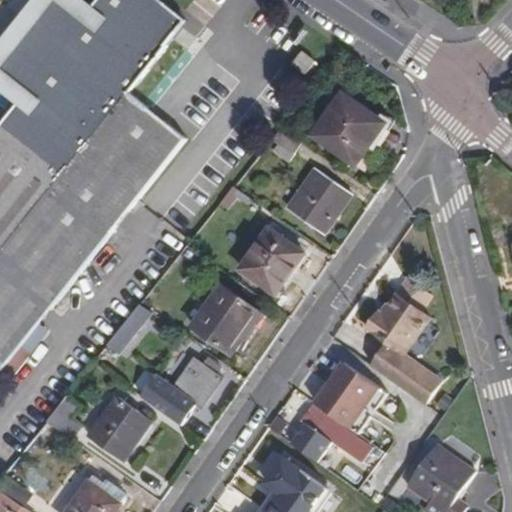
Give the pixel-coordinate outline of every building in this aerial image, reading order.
[(189,23),(159,0),(103,0),(88,19),(64,0),(56,0),(0,70),(0,71),(28,94),(0,129),(0,378),(189,140),(132,94),(189,23)] [(307,75),(316,64),(305,54),(295,67),(307,75)] [(359,167),(388,126),(346,95),(316,137),(359,167)] [(303,143),(284,129),(275,140),(297,154),(303,143)] [(354,196),(319,171),(291,211),(325,235),(354,196)] [(307,255),(272,231),(245,271),(279,294),(307,255)] [(387,318),(383,315),(371,332),(391,347),(375,368),(428,407),(443,386),(411,364),(413,360),(409,357),(434,321),(424,314),(431,303),(429,296),(412,284),(387,318)] [(236,355),(264,314),(225,286),(196,327),(236,355)] [(153,313),(143,305),(112,345),(122,353),(153,313)] [(200,405),(204,408),(225,379),(220,376),(224,369),(210,360),(205,365),(199,361),(178,390),(160,377),(145,398),(185,426),(200,405)] [(347,364),(318,404),(361,435),(373,419),(378,412),(390,395),(347,364)] [(134,389),(147,394),(155,373),(142,368),(134,389)] [(84,405),(73,396),(52,424),(73,439),(83,425),(74,418),(84,405)] [(125,462),(154,422),(121,398),(92,439),(125,462)] [(375,449),(317,408),(306,423),(365,464),(375,449)] [(384,417),(378,412),(373,419),(380,424),(384,417)] [(296,446),(283,438),(273,452),(285,461),(296,446)] [(460,502),(478,474),(440,447),(411,488),(434,504),(428,511),(466,511),(469,508),(460,502)] [(21,504),(30,491),(12,476),(2,488),(21,504)] [(118,511),(123,506),(103,492),(92,483),(71,511),(118,511)] [(110,483),(103,492),(123,506),(129,498),(110,483)] [(306,511),(308,510),(277,488),(260,511),(306,511)] [(30,511),(11,498),(0,511),(30,511)]
